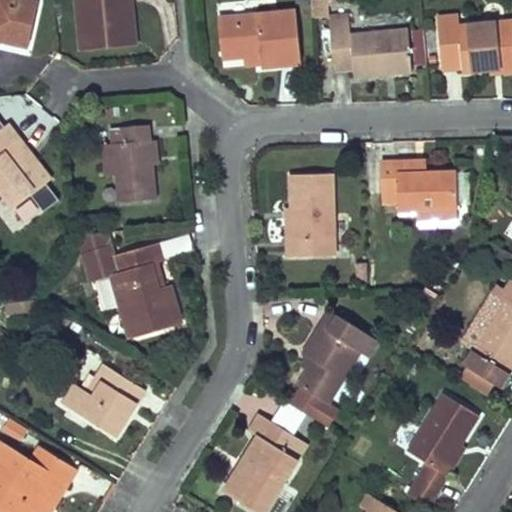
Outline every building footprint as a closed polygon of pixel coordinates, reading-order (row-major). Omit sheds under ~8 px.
[(0,0),(0,39),(30,46),(40,3),(26,0),(0,0)] [(133,0),(74,0),(80,52),(130,47),(126,6),(134,5),(133,0)] [(382,75),(413,72),(409,30),(352,35),(350,15),(331,16),(329,0),(314,0),(316,19),(330,17),(335,69),(354,68),(355,77),(382,75)] [(134,5),(126,6),(130,47),(138,46),(134,5)] [(281,65),(302,63),(297,11),(219,19),(223,58),(245,56),(262,54),(263,62),(263,66),(281,65)] [(438,17),(443,70),(462,68),(463,71),(492,68),(501,67),(501,71),(511,69),(511,19),(460,25),(459,14),(438,17)] [(263,62),(262,54),(245,56),(246,64),(263,62)] [(0,190),(14,209),(52,179),(35,158),(32,161),(18,144),(22,141),(9,124),(0,130),(0,190)] [(119,203),(157,200),(153,164),(151,141),(149,125),(112,128),(114,145),(117,174),(119,203)] [(117,174),(114,145),(103,146),(106,175),(117,174)] [(418,211),(458,209),(457,171),(427,172),(417,173),(417,161),(382,162),(383,194),(399,194),(400,211),(418,211)] [(426,161),(417,161),(417,173),(427,172),(426,161)] [(287,242),(288,257),(337,255),(333,173),(291,175),(292,209),(293,241),(287,242)] [(459,217),(458,209),(418,211),(418,219),(459,217)] [(93,281),(113,276),(131,338),(182,324),(171,285),(164,287),(159,289),(152,264),(157,263),(164,261),(159,243),(113,256),(106,232),(80,234),(93,281)] [(152,264),(159,289),(164,287),(160,272),(157,263),(152,264)] [(511,374),(506,371),(511,360),(511,285),(505,281),(501,288),(497,285),(493,292),(494,293),(463,344),(473,351),(464,365),(467,366),(495,383),(502,388),(511,374)] [(330,332),(340,316),(332,311),(322,327),(330,332)] [(300,386),(329,404),(361,352),(368,357),(379,340),(340,316),(330,332),(322,327),(313,342),(305,354),(310,357),(316,361),(310,371),(300,386)] [(138,369),(141,363),(124,353),(120,358),(138,369)] [(310,371),(316,361),(310,357),(304,367),(310,371)] [(146,390),(105,364),(97,378),(90,374),(81,388),(69,407),(116,437),(130,414),(146,390)] [(495,383),(467,366),(461,376),(489,393),(495,383)] [(63,403),(69,407),(81,388),(75,384),(63,403)] [(446,394),(409,451),(428,463),(408,494),(430,507),(449,476),(444,473),(462,444),(480,415),(446,394)] [(223,490),(258,511),(265,511),(299,459),(284,450),(294,434),(260,413),(250,430),(258,435),(243,458),(250,462),(244,473),(237,469),(223,490)] [(6,425),(24,437),(28,430),(10,419),(6,425)] [(294,434),(284,450),(299,459),(309,443),(294,434)] [(0,441),(0,508),(6,511),(41,511),(46,505),(61,481),(68,486),(77,471),(39,447),(31,461),(0,441)] [(462,444),(444,473),(449,476),(463,455),(467,448),(462,444)] [(244,473),(250,462),(243,458),(237,469),(244,473)] [(68,486),(61,481),(46,505),(53,510),(60,499),(68,486)] [(369,510),(367,511),(393,511),(395,509),(370,493),(362,506),(369,510)]
